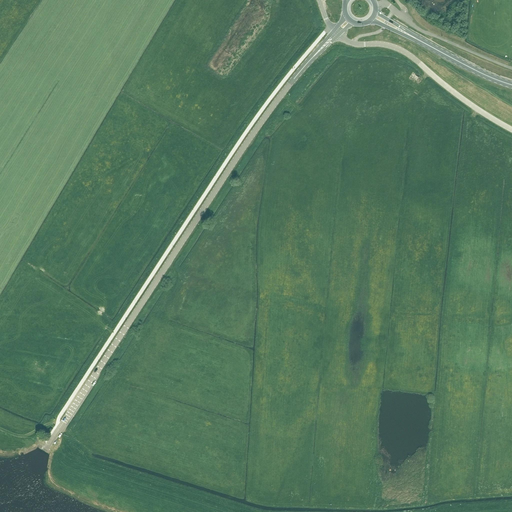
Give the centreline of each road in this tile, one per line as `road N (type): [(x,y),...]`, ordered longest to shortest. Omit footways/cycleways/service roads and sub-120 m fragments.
road 1 (secondary): [(44,451),(252,133),(310,59)]
road 2 (unclassified): [(338,35),(402,50),(511,130)]
road 3 (unclassified): [(393,9),(423,31),(511,68)]
